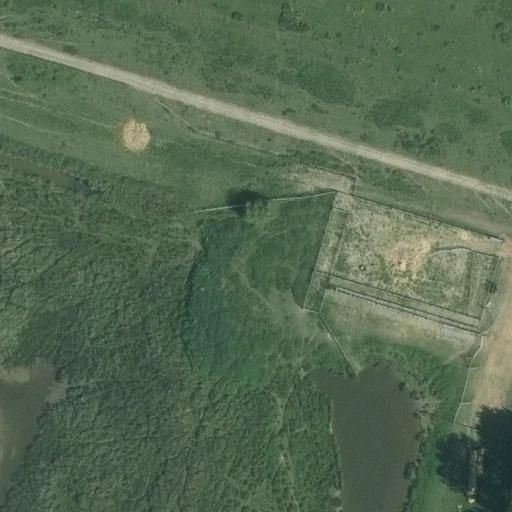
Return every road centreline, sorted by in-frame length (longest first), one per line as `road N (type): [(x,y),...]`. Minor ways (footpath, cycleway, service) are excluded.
road 1 (track): [(0,40),(511,195)]
road 2 (track): [(511,350),(473,415),(444,511)]
